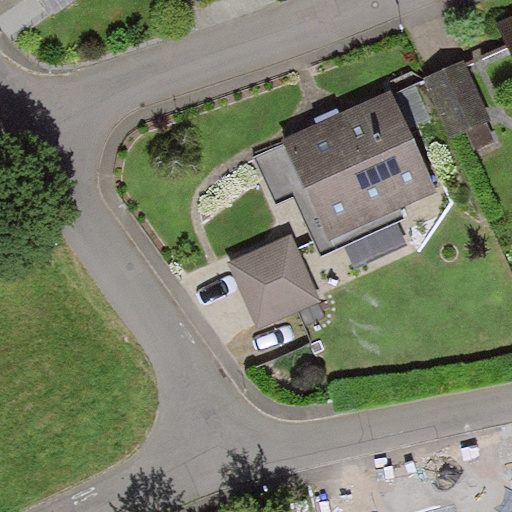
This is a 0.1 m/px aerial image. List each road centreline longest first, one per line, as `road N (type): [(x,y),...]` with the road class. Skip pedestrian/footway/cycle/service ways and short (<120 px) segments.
road 1 (residential): [(20,126),(244,453)]
road 2 (residential): [(20,126),(385,0)]
road 3 (residential): [(511,406),(244,453)]
road 4 (residential): [(244,453),(119,511)]
